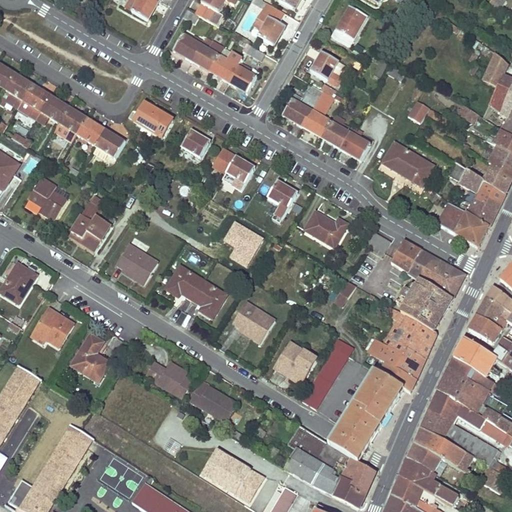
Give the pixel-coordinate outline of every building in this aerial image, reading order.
[(157,8),(161,2),(157,0),(129,0),(125,8),(132,12),(131,13),(145,21),(154,7),(157,8)] [(203,0),(195,15),(199,17),(214,26),(217,28),(223,17),(219,15),(226,2),(235,7),(238,0),(203,0)] [(302,0),(279,0),(278,3),(293,12),(299,0),(302,0)] [(504,0),(498,0),(493,8),(501,14),(504,10),(501,9),(506,1),(504,0)] [(280,25),(286,15),(267,4),(254,27),(262,31),(258,38),(272,47),(279,35),(281,36),(286,29),(280,25)] [(154,7),(145,21),(149,23),(157,8),(154,7)] [(333,39),(349,48),(367,18),(351,8),(342,23),(340,23),(335,31),(337,32),(333,39)] [(435,14),(430,10),(426,15),(433,19),(435,14)] [(184,18),(195,24),(199,17),(195,15),(188,11),(184,18)] [(192,41),(183,36),(175,49),(187,57),(185,59),(192,63),(203,43),(195,37),(192,41)] [(206,39),(203,43),(192,63),(199,68),(201,65),(212,71),(222,54),(224,51),(226,47),(214,40),(212,43),(206,39)] [(246,54),(261,63),(265,56),(250,47),(246,54)] [(477,50),(471,60),(474,63),(480,53),(477,50)] [(242,61),(224,51),(222,54),(212,71),(224,79),(223,81),(228,85),(240,64),(242,61)] [(322,54),(317,63),(320,64),(325,56),(322,54)] [(332,76),(338,64),(325,56),(320,64),(317,63),(310,74),(331,85),(334,87),(336,86),(338,85),(339,83),(339,81),(338,79),(332,76)] [(496,94),(489,106),(500,113),(511,88),(511,81),(504,78),(509,68),(496,56),(483,82),(494,88),(491,91),(496,94)] [(250,70),(240,64),(228,85),(236,90),(238,87),(249,94),(257,79),(248,74),(250,70)] [(0,89),(4,92),(12,78),(5,73),(7,70),(0,65),(0,89)] [(386,75),(400,83),(405,76),(391,67),(386,75)] [(12,78),(4,92),(12,96),(7,104),(17,111),(20,107),(31,90),(23,84),(25,81),(14,75),(12,78)] [(303,100),(296,95),(284,115),(296,122),(294,125),(303,131),(324,94),(322,93),(308,85),(304,92),(307,94),(303,100)] [(29,117),(36,122),(40,115),(49,100),(42,96),(44,93),(33,86),(31,90),(20,107),(31,114),(29,117)] [(334,94),(336,91),(327,86),(322,93),(324,94),(331,98),(334,94)] [(511,88),(500,113),(509,118),(511,112),(511,88)] [(324,94),(303,131),(311,135),(313,132),(324,138),(332,124),(324,120),(335,100),(331,98),(324,94)] [(335,100),(343,105),(345,101),(334,94),(331,98),(335,100)] [(49,100),(40,115),(58,126),(67,112),(59,107),(61,104),(51,98),(49,100)] [(416,103),(408,119),(421,126),(430,110),(416,103)] [(173,121),(144,105),(134,124),(161,140),(173,121)] [(476,120),(478,116),(470,111),(463,107),(461,111),(459,110),(456,114),(469,123),(472,118),(476,120)] [(67,112),(58,126),(76,137),(85,123),(77,118),(79,115),(69,109),(67,112)] [(296,122),(284,115),(282,118),(294,125),(296,122)] [(85,123),(76,137),(95,148),(103,134),(96,129),(98,127),(87,120),(85,123)] [(340,130),(332,124),(324,138),(336,146),(334,148),(340,152),(352,131),(343,126),(340,130)] [(103,134),(95,148),(115,161),(124,146),(114,140),(115,138),(105,131),(103,134)] [(362,137),(352,131),(340,152),(346,156),(348,153),(362,161),(371,147),(360,141),(362,137)] [(191,132),(180,149),(187,153),(193,157),(200,161),(209,146),(200,141),(202,138),(191,132)] [(324,138),(313,132),(311,135),(322,141),(324,138)] [(498,148),(511,155),(511,137),(505,133),(502,132),(497,140),(489,136),(486,141),(498,148)] [(17,136),(13,141),(22,146),(25,141),(17,136)] [(322,141),(334,148),(336,146),(324,138),(322,141)] [(433,168),(395,145),(383,165),(421,188),(433,168)] [(493,168),(484,181),(505,195),(511,180),(511,155),(498,148),(489,165),(493,168)] [(136,149),(130,153),(139,166),(145,162),(136,149)] [(189,164),(193,157),(187,153),(183,161),(189,164)] [(362,161),(348,153),(346,156),(360,164),(362,161)] [(19,167),(0,154),(0,191),(2,193),(19,167)] [(247,165),(236,158),(226,175),(237,183),(236,185),(243,190),(253,172),(246,167),(247,165)] [(467,216),(488,230),(505,195),(484,181),(456,165),(450,176),(462,184),(460,186),(477,196),(466,215),(467,216)] [(56,189),(41,180),(28,200),(42,210),(39,215),(53,224),(67,201),(53,193),(56,189)] [(277,182),(267,200),(287,212),(296,197),(286,191),(287,188),(277,182)] [(91,197),(95,190),(89,186),(86,192),(85,193),(91,197)] [(53,193),(67,201),(70,197),(56,189),(53,193)] [(436,195),(432,203),(437,206),(441,199),(436,195)] [(466,215),(450,204),(437,225),(455,236),(467,216),(466,215)] [(102,213),(90,205),(71,234),(82,241),(78,245),(94,255),(110,228),(97,220),(102,213)] [(114,221),(102,213),(97,220),(110,228),(114,221)] [(335,226),(314,214),(304,232),(334,250),(347,226),(337,221),(335,226)] [(455,236),(478,250),(488,230),(467,216),(455,236)] [(390,243),(371,232),(364,243),(383,254),(390,243)] [(82,241),(71,234),(68,239),(78,245),(82,241)] [(420,253),(403,243),(390,265),(407,275),(420,253)] [(158,265),(128,247),(116,266),(135,279),(133,281),(143,287),(158,265)] [(421,284),(434,260),(420,253),(407,275),(420,283),(421,284)] [(421,284),(429,288),(442,264),(434,260),(421,284)] [(437,292),(450,269),(442,264),(429,288),(437,292)] [(37,277),(17,266),(0,292),(0,294),(18,306),(37,277)] [(511,267),(500,281),(511,290),(511,267)] [(203,283),(181,269),(166,292),(177,300),(181,294),(191,301),(203,283)] [(450,269),(437,292),(451,300),(464,277),(450,269)] [(346,281),(339,293),(348,298),(355,286),(348,281),(346,281)] [(226,297),(203,283),(191,301),(202,308),(199,313),(211,321),(226,297)] [(405,310),(400,316),(432,335),(443,315),(451,300),(437,292),(429,288),(421,284),(420,283),(416,288),(412,285),(408,292),(404,292),(397,305),(405,310)] [(511,301),(494,289),(488,299),(497,305),(508,313),(503,320),(507,324),(511,316),(511,301)] [(342,307),(348,298),(339,293),(334,303),(342,307)] [(497,305),(488,299),(478,317),(502,331),(505,327),(500,324),(503,320),(508,313),(497,305)] [(275,323),(245,305),(233,325),(252,337),(251,339),(261,346),(275,323)] [(74,326),(48,310),(30,339),(42,347),(46,342),(59,350),(74,326)] [(408,352),(424,361),(436,337),(432,335),(400,316),(392,311),(390,315),(399,320),(397,323),(403,327),(389,350),(403,358),(408,352)] [(502,331),(478,317),(469,331),(493,346),(502,331)] [(91,337),(70,368),(97,385),(110,366),(96,357),(103,345),(91,337)] [(353,350),(335,339),(330,347),(334,350),(348,358),(353,350)] [(499,362),(511,371),(511,370),(511,343),(505,339),(492,357),(499,362)] [(492,357),(466,340),(455,360),(488,381),(499,362),(492,357)] [(369,356),(377,343),(375,341),(368,353),(369,356)] [(379,362),(415,382),(424,361),(408,352),(403,358),(389,350),(377,343),(369,356),(379,362)] [(316,361),(290,345),(276,368),(288,375),(286,379),(300,387),(316,361)] [(334,350),(301,402),(315,411),(348,358),(334,350)] [(488,381),(455,360),(450,370),(492,395),(497,386),(488,381)] [(389,413),(402,390),(409,395),(415,382),(379,362),(372,373),(375,374),(369,383),(370,384),(362,397),(389,413)] [(154,364),(145,378),(182,400),(192,384),(185,379),(186,378),(168,367),(166,371),(154,364)] [(188,375),(170,364),(168,367),(186,378),(188,375)] [(0,444),(39,381),(19,369),(0,399),(0,444)] [(445,381),(440,393),(460,406),(491,425),(511,438),(511,423),(504,418),(511,407),(492,395),(450,370),(445,381)] [(225,424),(237,405),(225,397),(223,400),(217,396),(219,393),(208,387),(206,390),(199,385),(189,401),(225,424)] [(440,393),(423,430),(474,460),(491,469),(509,481),(511,476),(511,472),(494,461),(499,452),(454,426),(459,416),(483,431),(483,433),(503,445),(506,441),(511,444),(511,438),(491,425),(460,406),(440,393)] [(352,411),(379,428),(389,413),(362,397),(356,407),(355,406),(352,411)] [(349,415),(350,416),(377,433),(379,428),(352,411),(349,415)] [(377,433),(350,416),(343,428),(369,444),(377,433)] [(331,447),(299,427),(287,445),(300,453),(345,480),(352,485),(350,489),(364,497),(374,474),(357,463),(331,447)] [(8,503),(23,511),(47,511),(92,441),(79,432),(71,428),(34,489),(22,482),(8,503)] [(337,437),(331,447),(357,463),(363,454),(369,444),(343,428),(337,437)] [(474,460),(423,430),(415,446),(442,461),(465,475),(474,460)] [(442,461),(415,446),(410,460),(432,474),(434,475),(442,461)] [(271,447),(264,458),(271,463),(278,452),(271,447)] [(263,481),(216,451),(202,475),(235,498),(237,496),(248,504),(263,481)] [(309,483),(337,499),(345,480),(300,453),(288,472),(309,483)] [(432,474),(410,460),(401,479),(437,500),(453,509),(460,498),(441,488),(442,487),(429,480),(432,474)] [(491,469),(482,485),(500,495),(509,481),(491,469)] [(437,500),(401,479),(393,498),(418,511),(440,511),(436,510),(438,507),(434,505),(437,500)] [(345,480),(337,499),(359,509),(364,497),(350,489),(352,485),(345,480)] [(185,511),(145,485),(132,505),(143,511),(185,511)] [(287,511),(298,496),(285,489),(269,511),(287,511)] [(418,511),(393,498),(386,511),(418,511)]
